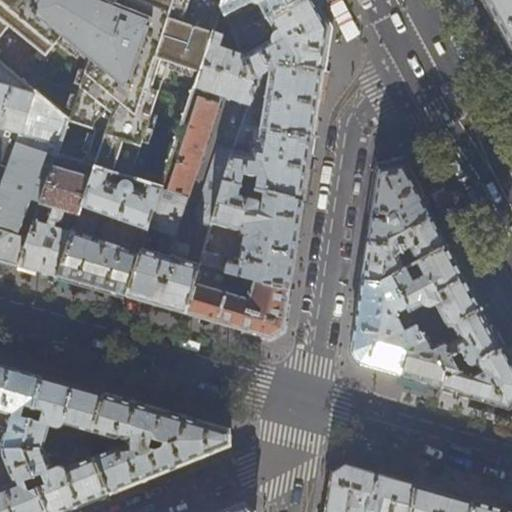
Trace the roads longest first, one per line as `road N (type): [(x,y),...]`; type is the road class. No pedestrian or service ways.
road 1 (residential): [(306,405),(348,142),(423,43)]
road 2 (secondary): [(0,314),(306,405)]
road 3 (secondary): [(306,405),(511,459)]
road 4 (residential): [(306,405),(271,453),(247,470),(141,511)]
road 5 (primary): [(511,207),(423,43)]
